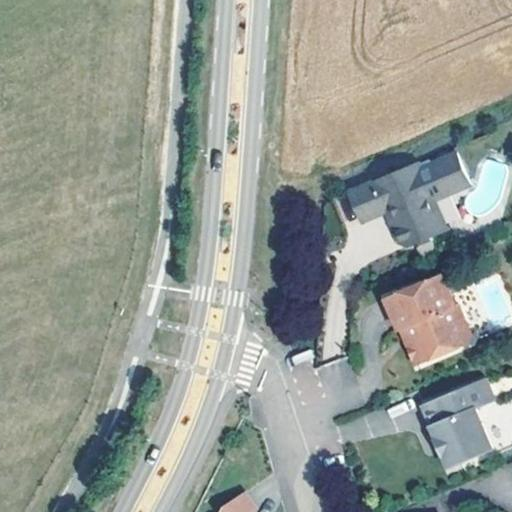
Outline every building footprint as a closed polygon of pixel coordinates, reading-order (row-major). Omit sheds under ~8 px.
[(434,199),(471,184),(458,152),(431,163),(429,159),(419,163),(418,162),(349,192),(362,221),(387,210),(392,208),(398,223),(395,229),(401,244),(408,246),(447,229),(434,199)] [(398,223),(392,208),(387,210),(395,229),(398,223)] [(472,335),(458,304),(456,304),(443,274),(386,298),(400,330),(402,329),(406,327),(412,339),(407,341),(417,364),(469,342),(472,335)] [(412,339),(406,327),(402,329),(407,341),(412,339)] [(330,398),(358,382),(342,355),(315,371),(330,398)] [(496,399),(487,378),(481,381),(488,400),(489,402),(496,399)] [(493,448),(476,407),(489,402),(488,400),(481,381),(423,405),(438,441),(441,439),(444,449),(442,450),(449,468),(493,448)] [(375,434),(391,433),(390,416),(409,414),(408,406),(373,409),(375,434)] [(256,511),(255,510),(261,506),(250,490),(230,504),(223,511),(256,511)]
